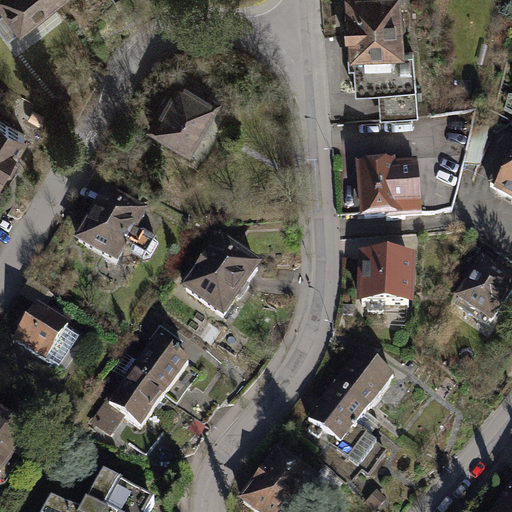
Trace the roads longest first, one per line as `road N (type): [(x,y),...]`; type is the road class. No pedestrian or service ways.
road 1 (residential): [(309,37),(327,258),(319,321),(295,377),(218,467),(209,511)]
road 2 (residential): [(0,295),(137,56),(213,24),(309,37)]
road 3 (residential): [(428,511),(511,414)]
